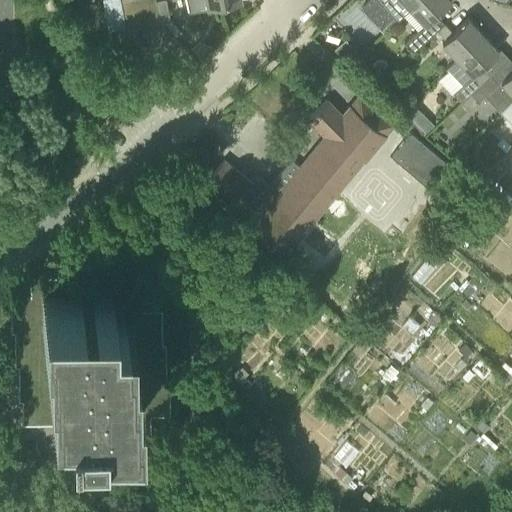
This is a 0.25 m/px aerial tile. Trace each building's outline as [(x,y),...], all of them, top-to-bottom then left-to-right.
[(137,28),(131,0),(125,0),(120,1),(125,30),(137,28)] [(148,25),(143,0),(131,0),(137,28),(148,25)] [(159,22),(155,0),(143,0),(148,25),(160,23),(159,22)] [(155,0),(159,22),(170,20),(165,0),(155,0)] [(240,0),(189,0),(192,10),(241,1),(240,0)] [(410,8),(418,0),(367,0),(362,6),(382,28),(394,16),(398,20),(410,8)] [(418,0),(410,8),(425,23),(404,42),(413,52),(437,30),(444,23),(436,14),(451,0),(418,0)] [(444,23),(437,30),(445,38),(442,41),(458,58),(483,34),(467,17),(452,31),(444,23)] [(170,20),(160,22),(176,37),(181,32),(170,20)] [(483,34),(458,58),(447,68),(462,84),(453,92),(461,102),(490,75),(481,66),(498,50),(483,34)] [(200,58),(212,46),(199,38),(190,48),(200,58)] [(365,65),(365,58),(361,55),(354,62),(361,69),(365,65)] [(490,75),(461,102),(470,110),(485,96),(500,110),(511,98),(511,69),(501,80),(498,83),(490,75)] [(392,123),(359,96),(343,116),(326,99),(309,116),(327,134),(300,166),(291,159),(269,185),(262,179),(256,179),(253,183),(224,159),(202,186),(282,254),(362,158),(363,160),(385,134),(384,133),(392,123)] [(413,103),(403,113),(423,133),(432,123),(413,103)] [(429,187),(449,163),(410,131),(390,154),(429,187)] [(511,175),(506,169),(505,171),(494,181),(510,198),(511,195),(511,175)] [(465,235),(459,231),(454,237),(460,241),(465,235)] [(81,296),(81,276),(31,276),(32,295),(11,295),(11,332),(15,332),(15,366),(19,366),(19,402),(22,402),(22,425),(67,424),(67,436),(150,435),(150,415),(170,415),(170,379),(166,379),(166,345),(163,345),(162,310),(114,311),(114,296),(85,296),(81,296)] [(467,283),(461,289),(468,296),(474,289),(467,283)] [(466,297),(461,302),(467,307),(471,303),(466,297)] [(435,325),(441,319),(432,311),(426,317),(435,325)] [(463,341),(457,347),(464,354),(471,348),(463,341)] [(432,401),(426,397),(420,404),(426,409),(432,401)] [(480,419),(474,425),(482,431),(487,425),(480,419)] [(346,483),(352,476),(347,471),(341,478),(346,483)] [(367,501),(372,495),(364,489),(360,494),(367,501)]
